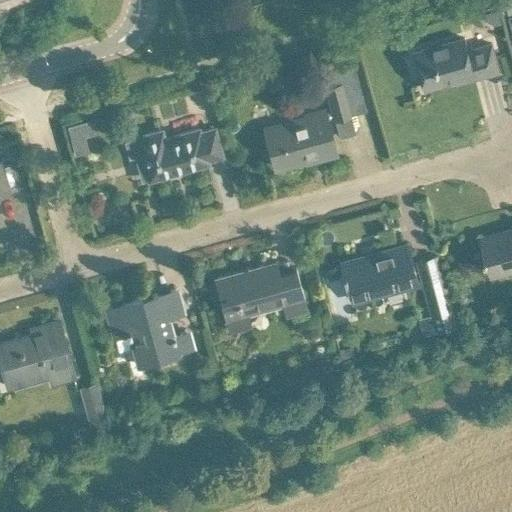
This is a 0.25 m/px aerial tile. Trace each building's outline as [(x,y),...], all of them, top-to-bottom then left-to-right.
[(416,51),(425,82),(456,74),(458,82),(499,71),(492,43),(468,50),(465,38),(416,51)] [(306,118),(264,129),(274,166),(316,154),(317,157),(335,152),(326,118),(333,116),(339,135),(355,131),(350,113),(366,109),(351,54),(319,63),(325,86),(331,109),(324,111),(323,109),(305,114),(306,118)] [(136,136),(148,178),(173,171),(172,170),(182,167),(183,169),(207,162),(206,158),(221,154),(213,127),(199,131),(198,128),(163,137),(161,129),(136,136)] [(0,209),(0,195),(11,192),(2,160),(0,160),(0,223),(4,223),(0,209)] [(511,229),(481,238),(486,256),(483,256),(484,260),(487,259),(489,269),(511,263),(511,229)] [(344,274),(346,279),(348,279),(354,299),(418,282),(408,243),(344,260),(347,273),(344,274)] [(456,325),(437,255),(420,260),(434,313),(420,317),(424,333),(456,325)] [(306,307),(295,266),(278,270),(276,260),(213,277),(227,328),(250,322),(245,307),(280,297),(284,313),(306,307)] [(175,288),(107,306),(114,334),(125,332),(125,334),(130,333),(129,330),(144,326),(148,339),(133,343),(137,360),(190,345),(186,330),(171,334),(166,315),(181,311),(175,288)] [(0,341),(0,358),(1,362),(6,379),(48,368),(51,381),(73,375),(58,320),(41,324),(42,330),(0,341)] [(96,381),(94,381),(80,385),(91,424),(107,420),(96,381)]
